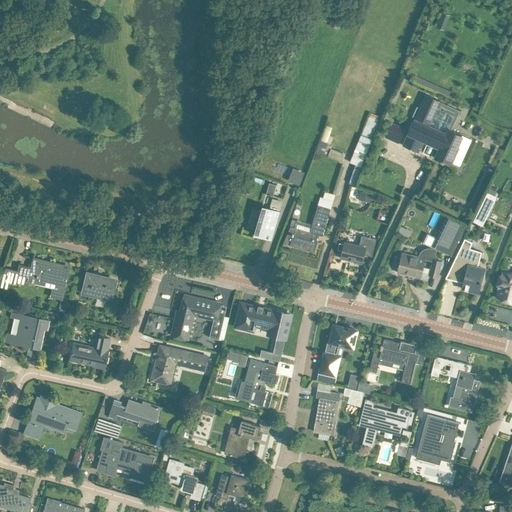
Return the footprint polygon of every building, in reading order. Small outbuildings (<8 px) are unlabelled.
[(334,15),(330,26),(339,29),(343,18),(334,15)] [(439,16),(435,25),(444,29),(447,20),(439,16)] [(409,133),(404,146),(417,152),(419,148),(424,150),(432,153),(437,156),(436,158),(441,160),(441,161),(444,162),(449,164),(450,161),(453,162),(460,147),(457,146),(462,135),(451,130),(449,129),(455,115),(457,116),(460,111),(440,101),(427,95),(421,108),(417,107),(412,119),(413,119),(408,132),(409,133)] [(362,133),(374,137),(381,117),(369,113),(362,133)] [(391,125),(386,136),(399,142),(404,131),(391,125)] [(321,140),(316,152),(318,153),(328,157),(332,145),(321,140)] [(358,140),(350,162),(361,166),(370,144),(358,140)] [(355,165),(349,183),(356,185),(362,167),(355,165)] [(269,182),(267,190),(274,192),(276,185),(269,182)] [(361,192),(359,200),(371,203),(373,195),(361,192)] [(481,225),(495,196),(487,192),(473,221),(481,225)] [(280,211),(262,205),(254,234),(267,238),(267,237),(266,237),(267,233),(272,235),(272,237),(273,237),(280,211)] [(291,225),(282,247),(284,243),(286,238),(291,240),(290,244),(290,245),(291,245),(299,247),(300,245),(314,250),(313,251),(313,252),(314,252),(317,242),(319,235),(322,236),(330,209),(318,205),(312,224),(297,220),(295,227),(291,225)] [(400,262),(397,272),(420,278),(422,272),(423,267),(425,259),(432,261),(433,259),(434,259),(437,249),(451,255),(466,225),(448,216),(433,247),(432,248),(430,247),(427,247),(423,249),(421,251),(419,254),(418,257),(402,253),(400,262)] [(401,225),(398,232),(409,237),(412,230),(401,225)] [(372,256),(374,246),(376,238),(362,235),(359,245),(345,242),(344,243),(339,242),(338,249),(342,250),(341,258),(362,263),(364,254),(372,256)] [(477,267),(480,258),(469,252),(470,248),(472,242),(467,240),(465,238),(446,278),(448,279),(457,281),(458,281),(458,280),(459,280),(460,279),(460,278),(461,277),(465,278),(463,283),(462,286),(462,288),(463,289),(468,290),(478,293),(481,282),(483,273),(484,269),(479,267),(478,267),(477,267)] [(62,298),(69,269),(59,267),(59,265),(37,259),(36,265),(33,264),(32,268),(27,267),(20,265),(18,272),(11,270),(8,282),(15,284),(16,279),(28,282),(29,280),(45,284),(45,281),(54,283),(51,295),(62,298)] [(429,274),(429,275),(437,277),(441,261),(434,259),(433,259),(432,261),(430,269),(429,274)] [(109,300),(114,280),(94,275),(94,273),(86,271),(80,294),(88,296),(89,291),(96,293),(95,296),(109,299),(109,300)] [(511,273),(505,272),(502,271),(501,276),(500,275),(498,283),(499,284),(498,288),(500,289),(498,297),(502,298),(502,299),(510,301),(510,300),(511,300),(511,273)] [(217,314),(220,303),(185,295),(180,316),(176,315),(172,335),(185,338),(191,314),(214,319),(209,337),(219,339),(225,316),(217,314)] [(60,301),(58,311),(65,313),(67,303),(60,301)] [(286,338),(292,315),(274,310),(263,308),(264,306),(263,306),(263,308),(259,307),(259,305),(258,305),(258,307),(241,303),(235,326),(253,330),(256,318),(275,323),(273,335),(277,336),(273,352),(282,354),(285,338),(286,338)] [(47,324),(48,324),(48,320),(12,312),(11,317),(21,319),(18,335),(7,333),(5,342),(39,349),(45,323),(47,323),(47,324)] [(357,330),(340,326),(334,325),(333,333),(330,332),(325,350),(326,351),(325,354),(324,353),(320,371),(335,374),(339,357),(335,356),(336,353),(337,353),(339,344),(353,347),(357,330)] [(104,366),(108,350),(107,350),(110,338),(100,336),(99,336),(97,348),(70,342),(68,349),(71,350),(69,360),(92,365),(93,363),(104,366)] [(379,363),(380,364),(380,363),(379,363),(380,357),(401,363),(400,368),(404,369),(401,381),(410,383),(415,362),(423,364),(426,349),(417,346),(417,345),(401,341),(400,344),(394,343),(395,341),(384,338),(382,344),(381,344),(380,349),(381,349),(380,353),(374,351),(369,370),(377,372),(379,363)] [(170,384),(175,361),(185,363),(184,366),(205,371),(209,357),(160,345),(151,380),(170,384)] [(241,354),(239,362),(246,364),(248,356),(241,354)] [(442,360),(435,358),(431,374),(438,376),(439,373),(442,360)] [(278,381),(279,375),(276,374),(278,366),(251,359),(245,382),(246,382),(242,398),(251,400),(258,402),(258,400),(261,390),(265,391),(266,386),(264,386),(265,381),(275,383),(276,381),(278,381)] [(475,403),(480,381),(474,379),(476,373),(470,372),(471,365),(457,361),(454,376),(458,377),(456,385),(463,387),(460,399),(452,396),(449,406),(470,411),(473,402),(475,403)] [(361,380),(358,390),(373,393),(376,384),(361,380)] [(344,388),(343,396),(349,398),(361,401),(363,394),(344,388)] [(336,420),(341,393),(317,389),(316,397),(320,398),(314,431),(319,432),(318,438),(328,440),(329,434),(330,434),(333,419),(336,420)] [(76,425),(81,413),(40,398),(36,409),(33,408),(24,433),(38,438),(43,424),(57,430),(61,420),(76,425)] [(158,417),(161,408),(158,407),(159,406),(156,405),(156,406),(148,403),(144,405),(129,399),(126,407),(121,405),(122,402),(114,400),(109,416),(116,418),(117,413),(155,426),(158,417)] [(366,399),(359,425),(360,425),(360,423),(368,425),(363,444),(362,444),(362,445),(373,448),(373,447),(372,447),(376,432),(374,432),(375,427),(400,433),(399,435),(400,435),(402,427),(403,425),(406,425),(406,427),(407,428),(408,424),(411,425),(415,412),(411,411),(411,410),(398,407),(398,408),(400,408),(399,412),(397,412),(374,406),(375,401),(366,399)] [(204,402),(202,409),(212,412),(214,406),(204,402)] [(420,442),(417,452),(418,452),(419,450),(435,454),(434,457),(450,461),(450,460),(449,460),(454,441),(455,441),(456,441),(451,440),(452,437),(455,437),(459,422),(453,421),(428,414),(422,434),(420,442)] [(122,424),(111,421),(107,434),(118,437),(122,424)] [(244,450),(248,436),(257,439),(260,426),(241,421),(237,432),(231,431),(225,453),(232,455),(232,454),(235,455),(237,448),(244,450)] [(18,433),(13,447),(28,451),(30,444),(21,442),(23,435),(18,433)] [(146,478),(152,456),(154,457),(154,456),(121,448),(123,441),(106,437),(106,438),(114,440),(111,452),(103,450),(101,456),(98,455),(98,456),(102,457),(100,463),(102,463),(102,464),(108,465),(106,471),(114,473),(116,465),(132,469),(130,474),(129,473),(129,476),(130,476),(131,474),(146,478)] [(511,443),(499,481),(510,485),(511,478),(511,443)] [(167,446),(165,454),(169,455),(172,456),(174,448),(167,446)] [(341,446),(334,449),(337,457),(345,454),(341,446)] [(197,482),(198,477),(191,475),(193,468),(183,466),(183,463),(170,459),(167,471),(172,472),(170,479),(172,480),(172,481),(174,481),(174,480),(183,483),(181,489),(193,493),(192,496),(199,499),(204,484),(197,482)] [(244,498),(249,480),(232,475),(231,477),(222,474),(216,495),(227,499),(229,493),(244,498)] [(26,511),(27,507),(30,497),(12,492),(14,485),(4,482),(3,485),(0,483),(0,506),(14,510),(13,511),(26,511)] [(83,511),(85,509),(84,508),(82,511),(80,511),(60,506),(61,502),(47,498),(44,507),(42,511),(83,511)]
